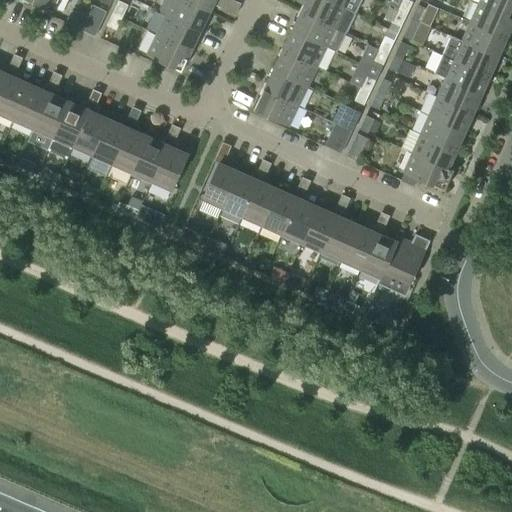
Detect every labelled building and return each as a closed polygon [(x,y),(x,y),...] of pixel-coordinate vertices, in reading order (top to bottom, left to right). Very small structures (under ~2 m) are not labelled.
[(23,0),(28,2),(29,0),(39,4),(36,9),(47,15),(50,10),(54,12),(59,0),(23,0)] [(163,0),(159,8),(160,12),(165,15),(200,31),(209,12),(184,0),(163,0)] [(184,0),(209,12),(215,0),(184,0)] [(326,0),(306,0),(301,11),(346,33),(355,14),(345,9),(326,0)] [(326,0),(345,9),(348,0),(326,0)] [(408,0),(401,0),(397,10),(406,14),(412,2),(408,0)] [(511,0),(479,0),(478,4),(511,18),(511,0)] [(118,1),(112,13),(122,18),(128,5),(118,1)] [(511,18),(478,4),(470,22),(506,39),(511,25),(511,18)] [(93,5),(81,30),(95,36),(106,12),(93,5)] [(417,5),(411,18),(419,22),(426,9),(417,5)] [(397,10),(391,22),(400,27),(406,14),(397,10)] [(301,11),(291,31),(326,47),(336,52),(346,33),(301,11)] [(112,13),(106,26),(116,30),(122,18),(112,13)] [(165,15),(156,34),(191,51),(200,31),(165,15)] [(411,18),(405,32),(413,36),(419,22),(411,18)] [(470,22),(461,41),(498,57),(506,39),(470,22)] [(291,31),(282,50),(317,67),(326,47),(291,31)] [(156,34),(146,55),(181,71),(191,51),(156,34)] [(384,36),(378,49),(388,53),(394,41),(384,36)] [(450,36),(443,53),(454,58),(453,60),(490,76),(498,57),(461,41),(450,36)] [(400,42),(394,55),(402,59),(408,46),(400,42)] [(378,49),(373,61),(382,66),(388,53),(378,49)] [(282,50),(273,70),(307,86),(317,67),(282,50)] [(443,53),(435,72),(446,77),(445,78),(481,94),(490,76),(453,60),(454,58),(443,53)] [(14,54),(9,64),(18,68),(22,58),(14,54)] [(394,55),(387,69),(396,72),(402,59),(394,55)] [(9,75),(0,96),(0,114),(13,121),(29,84),(14,77),(18,68),(9,64),(5,73),(9,75)] [(273,70),(263,89),(298,106),(307,86),(273,70)] [(0,71),(0,96),(9,75),(5,73),(0,71)] [(53,72),(49,82),(57,85),(61,76),(53,72)] [(366,76),(360,88),(369,92),(375,80),(366,76)] [(445,78),(437,97),(473,113),(481,94),(445,78)] [(382,79),(376,92),(384,96),(391,83),(382,79)] [(49,93),(33,129),(53,138),(69,102),(53,95),(57,85),(49,82),(45,91),(49,93)] [(29,84),(13,121),(33,129),(49,93),(45,91),(29,84)] [(360,88),(354,101),(363,105),(369,92),(360,88)] [(263,89),(253,110),(288,126),(298,106),(263,89)] [(93,90),(88,99),(97,103),(101,93),(93,90)] [(376,92),(370,105),(378,109),(384,96),(376,92)] [(437,97),(428,115),(465,132),(473,113),(437,97)] [(88,110),(72,147),(92,156),(108,119),(93,112),(97,103),(88,99),(84,109),(88,110)] [(69,102),(53,138),(72,147),(88,110),(84,109),(69,102)] [(132,107),(128,117),(136,120),(140,111),(132,107)] [(428,115),(420,134),(456,150),(465,132),(428,115)] [(365,116),(359,129),(367,133),(373,119),(365,116)] [(128,128),(112,164),(131,173),(148,137),(132,130),(136,120),(128,117),(124,126),(128,128)] [(108,119),(92,156),(112,164),(128,128),(124,126),(108,119)] [(335,124),(324,146),(340,154),(351,132),(341,127),(335,124)] [(172,125),(167,134),(176,138),(180,128),(172,125)] [(167,146),(151,182),(172,191),(188,155),(172,147),(176,138),(167,134),(163,144),(167,146)] [(356,134),(346,156),(357,161),(367,139),(356,134)] [(420,134),(412,153),(448,169),(456,150),(420,134)] [(148,137),(131,173),(151,182),(167,146),(163,144),(148,137)] [(222,141),(214,161),(218,163),(223,165),(231,146),(222,141)] [(18,165),(22,156),(11,152),(7,160),(18,165)] [(404,172),(400,180),(414,186),(417,178),(427,183),(444,191),(449,179),(445,177),(448,169),(412,153),(403,172),(404,172)] [(22,156),(18,165),(30,170),(33,162),(22,156)] [(262,160),(258,169),(266,173),(271,163),(262,160)] [(218,163),(201,199),(222,209),(238,172),(218,163)] [(55,182),(58,175),(45,169),(42,177),(55,182)] [(258,181),(242,217),(262,226),(278,189),(262,182),(266,173),(258,169),(254,179),(258,181)] [(238,172),(222,209),(242,217),(258,181),(254,179),(238,172)] [(62,174),(58,183),(73,190),(77,182),(62,174)] [(302,177),(297,187),(306,191),(310,181),(302,177)] [(298,198),(281,235),(301,244),(317,207),(302,200),(306,191),(297,187),(293,196),(298,198)] [(278,189),(262,226),(281,235),(298,198),(293,196),(278,189)] [(341,195),(337,204),(345,208),(350,199),(341,195)] [(128,205),(124,213),(135,218),(141,205),(143,201),(132,196),(128,205)] [(337,216),(321,252),(341,261),(357,224),(341,217),(345,208),(337,204),(333,214),(337,216)] [(317,207),(301,244),(321,252),(337,216),(333,214),(317,207)] [(381,212),(376,222),(385,226),(389,216),(381,212)] [(150,225),(159,229),(165,217),(155,213),(150,225)] [(376,233),(360,270),(381,279),(383,274),(382,274),(396,242),(381,235),(385,226),(376,222),(372,231),(376,233)] [(357,224),(341,261),(360,270),(376,233),(372,231),(357,224)] [(184,227),(180,237),(188,241),(193,231),(184,227)] [(396,242),(382,274),(383,274),(409,286),(429,241),(415,234),(411,243),(407,241),(405,246),(396,242)] [(288,272),(284,283),(290,285),(295,274),(288,272)] [(346,301),(343,308),(352,312),(355,305),(346,301)] [(381,313),(377,323),(394,331),(398,321),(381,313)]
